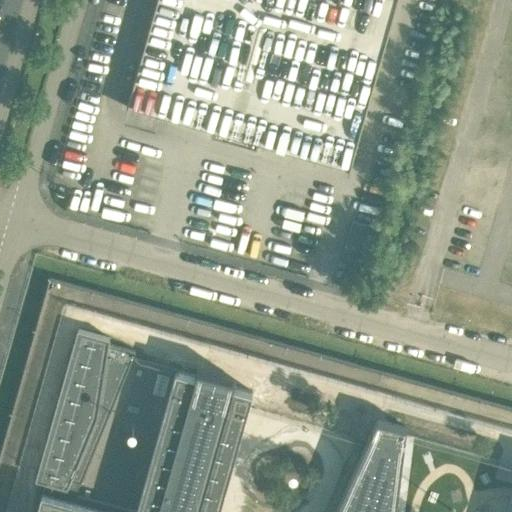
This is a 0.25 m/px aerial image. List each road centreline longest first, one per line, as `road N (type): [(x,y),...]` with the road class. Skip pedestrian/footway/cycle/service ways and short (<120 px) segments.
road 1 (unclassified): [(18,220),(511,362)]
road 2 (unclassified): [(18,220),(79,0)]
road 3 (unclassified): [(32,0),(0,118)]
